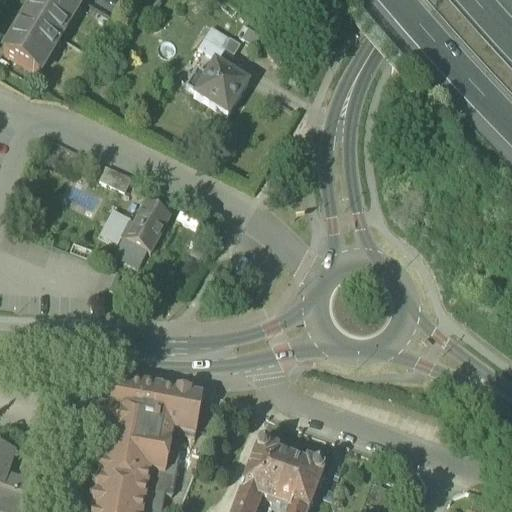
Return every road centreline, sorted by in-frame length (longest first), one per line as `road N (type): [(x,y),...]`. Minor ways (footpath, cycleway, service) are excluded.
road 1 (residential): [(218,357),(265,377),(301,410),(511,483)]
road 2 (tertiary): [(351,264),(336,147),(355,83),(402,0)]
road 3 (secondary): [(218,357),(0,350)]
road 4 (motorway): [(386,0),(511,137)]
road 5 (secondary): [(401,334),(511,403)]
